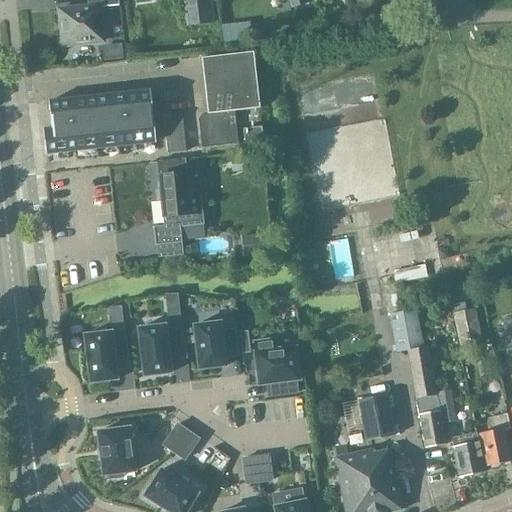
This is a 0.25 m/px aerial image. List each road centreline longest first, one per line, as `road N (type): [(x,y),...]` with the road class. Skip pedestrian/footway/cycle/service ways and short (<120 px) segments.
road 1 (tertiary): [(29,420),(10,265)]
road 2 (residential): [(29,420),(174,400)]
road 3 (residential): [(174,400),(234,444),(305,435)]
